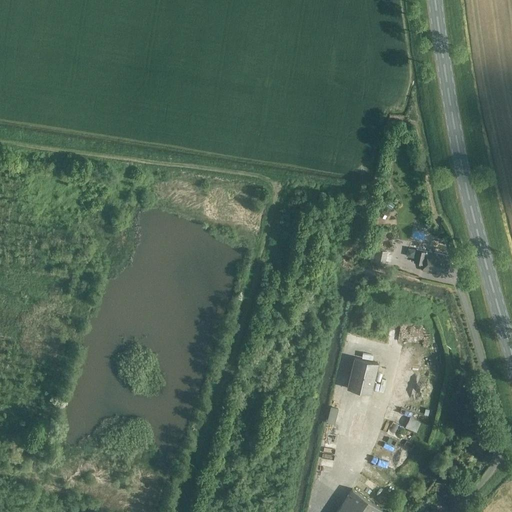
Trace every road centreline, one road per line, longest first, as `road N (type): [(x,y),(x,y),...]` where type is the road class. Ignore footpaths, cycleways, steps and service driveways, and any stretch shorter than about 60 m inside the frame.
road 1 (primary): [(511,354),(467,193),(434,0)]
road 2 (unclassified): [(453,511),(490,472),(501,439),(462,286)]
